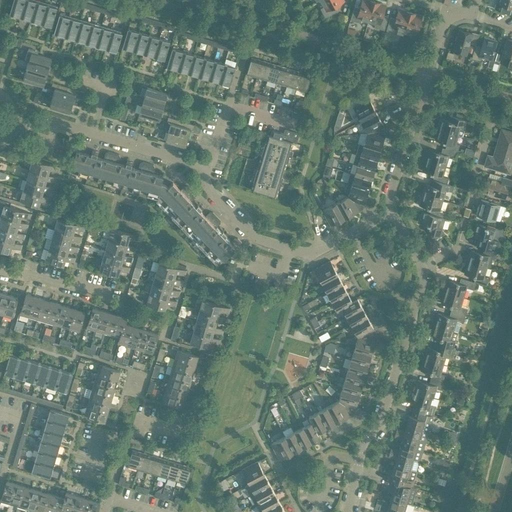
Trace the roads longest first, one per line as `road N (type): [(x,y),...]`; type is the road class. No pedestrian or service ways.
road 1 (residential): [(420,262),(423,281),(380,421),(364,440),(347,511)]
road 2 (residential): [(388,201),(381,218),(307,253),(254,237),(207,188),(206,167)]
road 3 (residential): [(206,167),(45,120),(0,142)]
road 4 (unknown): [(511,330),(458,511)]
road 5 (residential): [(419,98),(490,120),(471,185)]
road 6 (residential): [(109,499),(125,440),(139,421),(184,434)]
